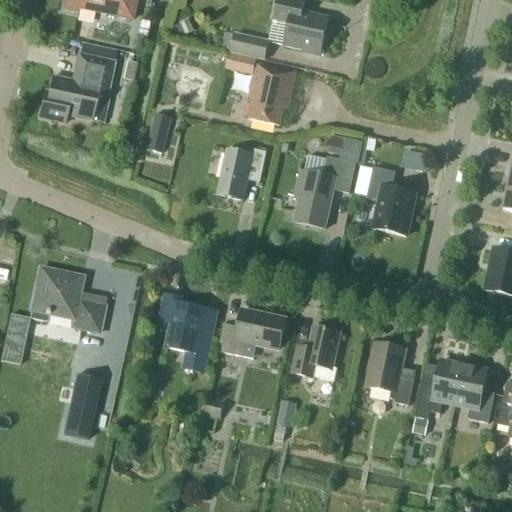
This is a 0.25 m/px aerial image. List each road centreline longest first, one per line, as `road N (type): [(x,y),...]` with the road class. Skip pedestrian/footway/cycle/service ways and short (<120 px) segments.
road 1 (residential): [(425,303),(179,253),(0,177)]
road 2 (residential): [(425,303),(490,0)]
